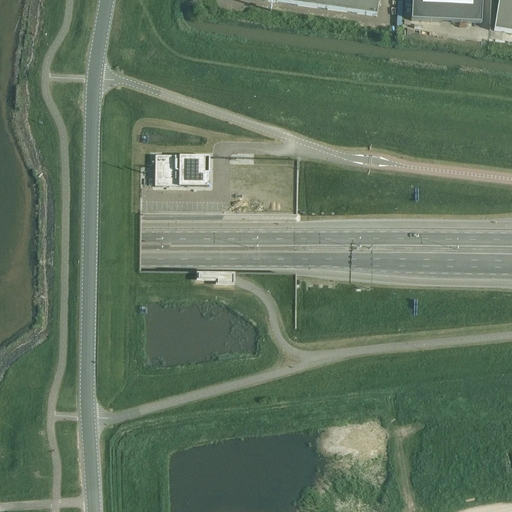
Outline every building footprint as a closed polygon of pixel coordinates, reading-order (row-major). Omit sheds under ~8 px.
[(246,0),(376,18),(378,0),(246,0)] [(481,25),(481,0),(411,0),(411,21),(481,25)] [(511,0),(498,0),(493,32),(511,34),(511,0)] [(154,190),(176,190),(176,160),(154,160),(154,190)] [(176,190),(191,190),(191,160),(176,160),(176,190)] [(191,160),(191,190),(207,190),(207,160),(191,160)] [(197,278),(197,282),(216,283),(216,287),(231,287),(231,278),(197,278)]
